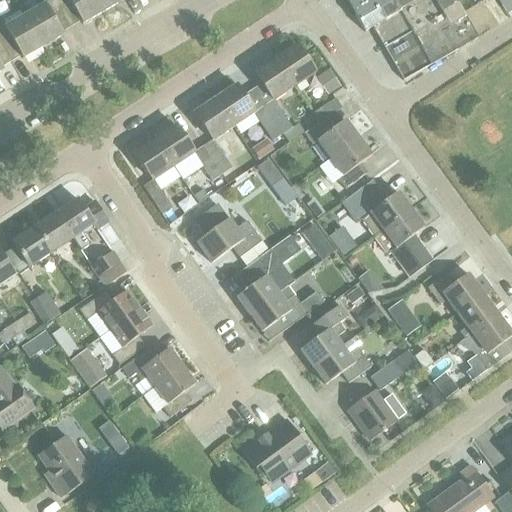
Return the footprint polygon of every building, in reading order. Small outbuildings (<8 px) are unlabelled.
[(44,5),(24,16),(42,48),(63,36),(61,33),(71,28),(54,0),(44,0),(42,2),(44,5)] [(54,0),(71,28),(80,22),(82,25),(102,13),(94,0),(54,0)] [(94,0),(102,13),(123,1),(122,0),(94,0)] [(403,38),(410,49),(416,60),(422,71),(431,67),(392,0),(345,0),(364,33),(372,29),(384,49),(403,38)] [(392,0),(431,67),(478,40),(454,0),(392,0)] [(2,25),(0,26),(0,44),(11,63),(20,57),(22,60),(42,48),(24,16),(4,28),(2,25)] [(384,49),(390,61),(410,49),(403,38),(384,49)] [(0,72),(3,71),(1,68),(11,63),(0,44),(0,72)] [(295,46),(275,60),(293,88),(314,74),(295,46)] [(416,60),(410,49),(390,61),(396,71),(416,60)] [(293,88),(275,60),(254,74),(273,102),(293,88)] [(422,71),(416,60),(396,71),(403,83),(422,71)] [(325,69),(327,88),(342,86),(340,67),(325,69)] [(235,86),(214,100),(233,128),(254,115),(235,86)] [(233,128),(214,100),(194,114),(212,142),(233,128)] [(318,125),(327,119),(341,110),(335,100),(311,115),(318,125)] [(266,112),(281,136),(282,135),(288,145),(303,135),(298,124),(291,129),(276,106),(266,112)] [(271,142),(281,136),(266,112),(256,119),(271,142)] [(312,146),(317,142),(330,160),(357,139),(344,122),(334,129),(327,119),(318,125),(303,135),(312,146)] [(175,126),(154,140),(173,169),(194,155),(175,126)] [(357,139),(330,160),(342,177),(337,181),(345,191),(367,174),(360,165),(371,157),(357,139)] [(173,169),(154,140),(133,154),(152,182),(173,169)] [(221,176),(231,169),(216,146),(206,153),(221,176)] [(221,176),(206,153),(196,159),(211,182),(221,176)] [(278,157),(264,160),(270,183),(284,180),(278,157)] [(360,221),(373,239),(410,211),(397,193),(386,201),(372,182),(341,205),(355,225),(360,221)] [(146,193),(161,216),(171,209),(156,186),(146,193)] [(77,201),(55,215),(72,240),(80,252),(90,246),(82,234),(93,226),(96,231),(108,224),(94,203),(83,210),(77,201)] [(410,211),(373,239),(386,257),(391,254),(409,279),(432,262),(413,237),(423,229),(410,211)] [(55,215),(34,229),(50,254),(72,240),(55,215)] [(196,244),(211,265),(232,250),(239,259),(261,243),(246,222),(235,230),(228,220),(196,244)] [(348,249),(360,242),(347,222),(336,229),(348,249)] [(305,246),(317,259),(326,252),(301,224),(274,248),(287,262),(305,246)] [(50,254),(34,229),(12,244),(28,269),(50,254)] [(241,295),(236,299),(249,316),(287,288),(294,283),(281,266),(270,251),(241,273),(251,287),(241,295)] [(90,268),(97,278),(119,264),(112,253),(90,268)] [(0,285),(14,276),(0,255),(0,285)] [(126,274),(119,264),(97,278),(104,288),(126,274)] [(368,287),(383,285),(382,272),(367,273),(368,287)] [(446,301),(456,315),(482,296),(467,275),(457,283),(449,273),(427,289),(439,306),(446,301)] [(300,305),(293,296),(287,288),(249,316),(261,334),(277,322),(284,332),(322,304),(315,294),(300,305)] [(346,304),(366,303),(366,289),(346,290),(346,304)] [(104,293),(79,312),(86,322),(99,339),(109,332),(139,310),(126,292),(112,302),(104,293)] [(35,300),(35,301),(49,322),(60,315),(45,293),(35,300)] [(471,335),(471,336),(497,316),(482,296),(456,315),(466,328),(459,333),(464,340),(471,335)] [(410,335),(425,326),(406,297),(392,306),(410,335)] [(49,322),(35,301),(29,305),(43,326),(49,322)] [(363,312),(371,324),(387,314),(379,302),(363,312)] [(331,314),(338,324),(348,318),(340,307),(331,314)] [(109,332),(99,339),(111,356),(119,366),(144,348),(137,338),(152,327),(139,310),(109,332)] [(22,333),(36,324),(29,314),(15,323),(22,333)] [(299,352),(312,369),(341,348),(341,347),(335,339),(344,332),(338,324),(331,314),(308,330),(315,340),(299,352)] [(464,340),(458,345),(461,349),(464,351),(467,352),(470,353),(473,357),(476,355),(487,371),(510,354),(509,354),(511,352),(511,336),(497,316),(471,336),(471,335),(464,340)] [(16,347),(27,339),(22,333),(15,323),(2,332),(9,342),(11,340),(16,347)] [(61,329),(52,336),(58,345),(67,338),(61,329)] [(45,332),(34,340),(44,354),(55,347),(45,332)] [(341,348),(312,369),(325,386),(341,375),(348,384),(370,368),(356,349),(361,346),(355,337),(341,347),(341,348)] [(129,364),(121,370),(128,380),(135,375),(140,381),(146,377),(154,388),(181,368),(168,350),(159,357),(151,347),(129,364)] [(87,350),(70,363),(89,389),(106,377),(87,350)] [(413,358),(423,371),(432,364),(423,351),(413,358)] [(369,379),(379,392),(402,376),(392,362),(369,379)] [(154,389),(143,397),(155,414),(162,409),(169,419),(192,402),(185,393),(195,386),(181,368),(154,388),(154,389)] [(0,369),(0,429),(1,431),(32,410),(16,387),(13,389),(0,370),(0,369)] [(444,374),(432,384),(445,401),(458,392),(444,374)] [(373,392),(347,412),(369,442),(396,423),(395,422),(405,415),(391,396),(381,403),(373,392)] [(116,417),(102,426),(121,455),(134,447),(116,417)] [(243,454),(254,470),(258,468),(268,483),(284,471),(289,472),(297,467),(297,461),(309,453),(286,422),(243,454)] [(37,457),(56,483),(51,487),(60,500),(98,473),(89,460),(84,464),(65,437),(37,457)] [(511,438),(502,446),(511,459),(511,470),(501,479),(511,493),(511,438)] [(330,460),(319,468),(328,481),(339,474),(330,460)] [(426,509),(428,511),(475,511),(494,498),(472,468),(460,476),(464,481),(426,509)]
